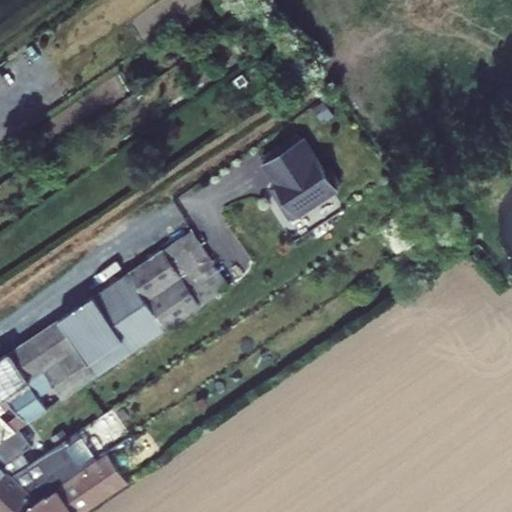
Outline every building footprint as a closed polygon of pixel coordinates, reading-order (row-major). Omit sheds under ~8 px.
[(0,66),(0,65),(0,95),(14,86),(0,66)] [(292,145),(268,163),(281,181),(285,187),(281,194),(291,208),(299,207),(303,212),(342,185),(340,182),(345,178),(335,164),(330,168),(307,135),(305,137),(301,132),(289,141),(292,145)] [(285,187),(281,181),(274,186),(296,217),(303,212),(299,207),(291,208),(281,194),(285,187)] [(400,249),(421,235),(401,207),(380,222),(400,249)] [(215,235),(206,221),(0,359),(0,398),(9,392),(215,256),(206,242),(215,235)] [(215,256),(9,392),(33,415),(233,283),(215,256)] [(0,398),(0,436),(6,432),(33,415),(9,392),(0,398)] [(0,509),(3,511),(22,511),(52,492),(102,458),(101,457),(105,455),(85,427),(29,466),(17,475),(14,472),(0,486),(0,509)] [(0,486),(14,472),(17,475),(29,466),(6,432),(0,436),(0,486)] [(73,511),(69,505),(112,475),(114,477),(124,470),(111,451),(105,455),(101,457),(102,458),(52,492),(22,511),(73,511)] [(87,511),(133,482),(124,470),(114,477),(112,475),(69,505),(73,511),(87,511)]
